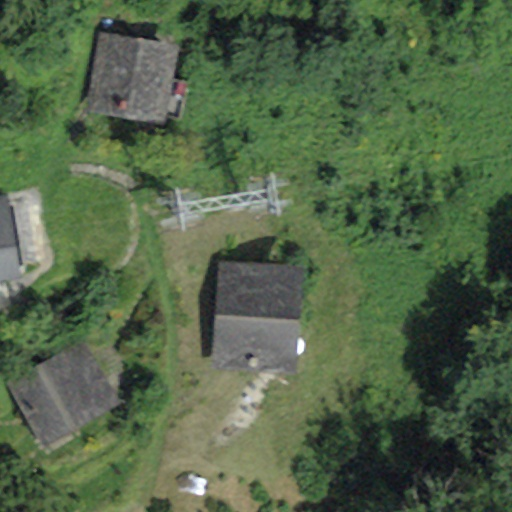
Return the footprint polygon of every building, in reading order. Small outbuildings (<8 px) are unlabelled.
[(107,40),(95,103),(159,115),(171,52),(107,40)] [(0,268),(23,265),(14,203),(0,205),(0,268)] [(256,362),(256,356),(281,358),(287,279),(232,275),(226,355),(251,356),(251,362),(256,362)] [(20,386),(48,433),(95,406),(87,391),(102,382),(83,349),(20,386)] [(87,391),(95,406),(111,397),(102,382),(87,391)]
